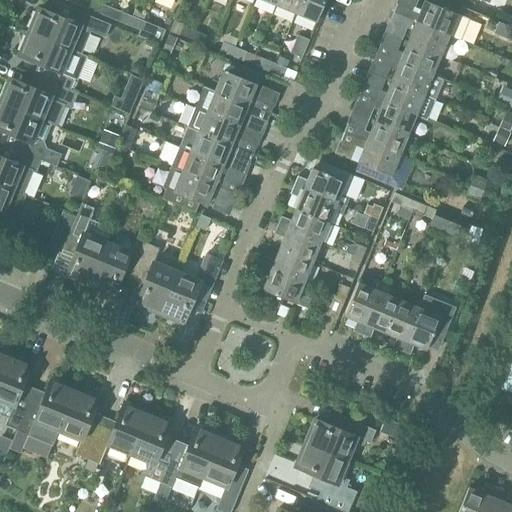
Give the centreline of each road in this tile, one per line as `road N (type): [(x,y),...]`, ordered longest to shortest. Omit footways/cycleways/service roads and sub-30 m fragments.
road 1 (residential): [(218,308),(291,135),(313,121),(350,29),(382,0)]
road 2 (residential): [(158,360),(0,291)]
road 3 (residential): [(432,407),(411,386),(293,340)]
